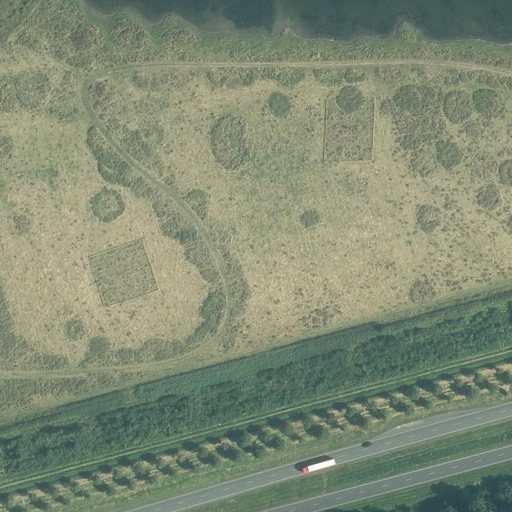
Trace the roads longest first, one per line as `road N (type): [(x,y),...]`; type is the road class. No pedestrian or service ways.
road 1 (trunk): [(511,411),(158,511)]
road 2 (trunk): [(292,511),(511,453)]
